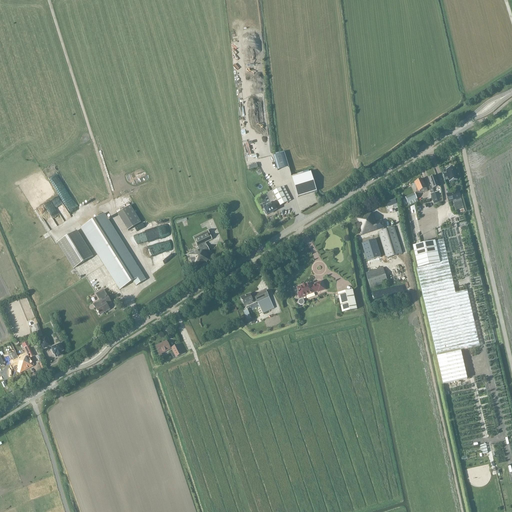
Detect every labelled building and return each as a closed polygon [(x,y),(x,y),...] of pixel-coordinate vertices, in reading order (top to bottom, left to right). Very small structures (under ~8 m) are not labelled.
[(284,154),(274,157),(278,171),(289,168),(284,154)] [(449,182),(450,182),(451,182),(457,180),(454,168),(446,170),(447,173),(442,174),(443,177),(443,178),(444,181),(449,179),(449,182)] [(292,178),(298,197),(317,191),(311,172),(292,178)] [(429,179),(432,186),(429,187),(430,192),(431,195),(435,194),(433,189),(439,187),(436,177),(429,179)] [(428,192),(422,179),(414,183),(419,192),(416,193),(417,197),(428,192)] [(273,191),(267,194),(271,204),(263,208),(265,211),(264,211),(266,215),(267,214),(267,215),(277,210),(275,206),(279,204),(280,206),(290,201),(283,187),(273,192),(273,191)] [(452,202),(455,211),(464,209),(461,199),(456,201),(456,200),(461,198),(459,191),(446,194),(448,202),(455,200),(455,201),(452,202)] [(415,195),(406,199),(408,204),(417,200),(415,195)] [(395,200),(385,203),(387,207),(393,205),(394,208),(398,207),(395,200)] [(141,223),(130,206),(117,214),(128,231),(141,223)] [(56,225),(68,218),(65,213),(60,216),(59,214),(52,218),(56,225)] [(145,280),(103,214),(82,227),(85,232),(121,289),(133,282),(136,286),(145,280)] [(384,228),(384,225),(383,225),(381,221),(375,223),(372,214),(368,215),(367,214),(355,218),(360,236),(384,228)] [(394,227),(378,232),(386,259),(402,254),(394,227)] [(77,231),(58,243),(74,269),(93,257),(77,231)] [(207,246),(205,243),(212,239),(208,231),(194,237),(199,249),(188,254),(195,269),(207,263),(206,262),(210,260),(207,253),(210,252),(207,246)] [(367,262),(381,257),(375,240),(362,244),(367,262)] [(456,293),(443,240),(413,247),(416,263),(415,263),(444,384),(467,379),(461,351),(480,347),(467,290),(456,293)] [(370,288),(387,283),(383,268),(365,274),(370,288)] [(318,292),(320,292),(325,290),(322,282),(315,284),(315,285),(312,286),(311,283),(305,285),(305,284),(302,285),(303,286),(297,288),(298,292),(298,293),(300,299),(300,300),(299,300),(298,302),(299,304),(301,305),(303,305),(304,303),(302,298),(305,297),(305,296),(317,292),(318,292)] [(96,295),(100,300),(93,304),(100,315),(110,309),(108,306),(112,304),(104,290),(96,295)] [(338,293),(342,313),(357,310),(353,290),(338,293)] [(269,298),(266,291),(254,296),(254,297),(252,298),(250,294),(245,297),(245,296),(240,298),(245,307),(254,303),(253,300),(255,298),(256,300),(257,300),(263,314),(274,309),(269,298)] [(250,325),(255,323),(253,318),(252,319),(247,310),(243,311),(247,321),(248,320),(250,325)] [(46,337),(39,340),(43,349),(49,346),(46,337)] [(156,346),(160,354),(170,349),(166,342),(156,346)] [(184,353),(180,344),(172,348),(176,357),(184,353)] [(62,351),(60,345),(51,349),(52,349),(51,350),(53,354),(54,354),(55,358),(57,357),(58,357),(61,356),(60,353),(62,351)] [(26,353),(19,356),(26,370),(33,367),(29,359),(34,356),(29,346),(24,348),(26,353)] [(26,370),(19,356),(13,360),(20,373),(26,370)]
